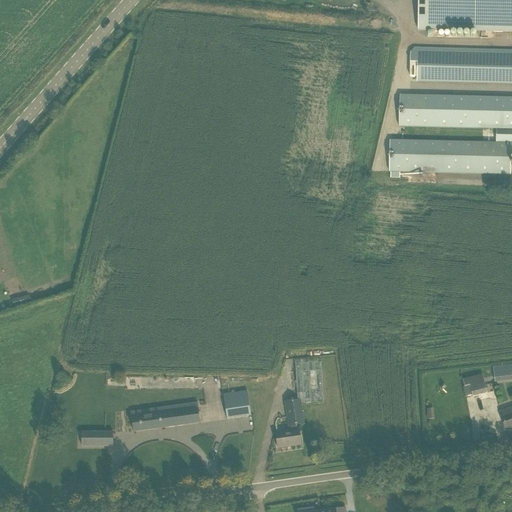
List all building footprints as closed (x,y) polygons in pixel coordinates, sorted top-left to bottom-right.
[(511,0),(418,0),(418,30),(511,31),(511,0)] [(410,52),(410,63),(418,63),(417,82),(511,84),(511,50),(414,48),(410,52)] [(389,172),(511,175),(511,155),(511,154),(511,97),(400,95),(399,128),(497,130),(497,143),(390,140),(389,172)] [(276,434),(278,448),(301,445),(298,425),(304,423),(306,435),(415,428),(406,276),(292,283),(299,400),(285,402),(289,425),(291,425),(292,432),(276,434)] [(29,295),(12,300),(13,307),(31,302),(29,295)] [(511,364),(493,367),(495,382),(511,380),(511,364)] [(484,381),(469,385),(473,397),(487,394),(485,386),(484,381)] [(224,395),(227,419),(251,416),(248,392),(224,395)] [(131,414),(134,432),(200,422),(198,403),(131,414)] [(511,408),(499,413),(501,417),(502,422),(506,431),(511,428),(511,408)] [(82,433),(82,447),(113,447),(113,433),(82,433)]
